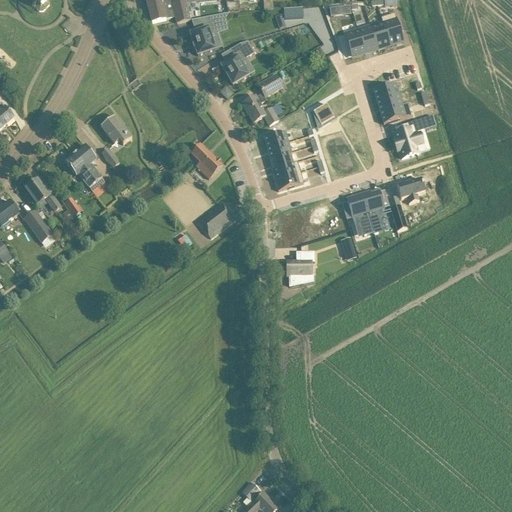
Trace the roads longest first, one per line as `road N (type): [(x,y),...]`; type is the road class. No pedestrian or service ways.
road 1 (unclassified): [(320,511),(278,459),(266,423),(260,210)]
road 2 (residential): [(408,55),(353,73),(382,170),(260,210)]
road 3 (unclassified): [(260,210),(222,119),(130,11),(102,1)]
road 4 (tertiary): [(0,180),(55,112),(102,1)]
